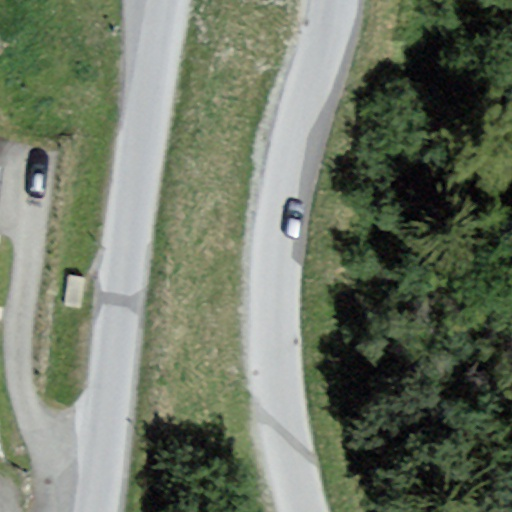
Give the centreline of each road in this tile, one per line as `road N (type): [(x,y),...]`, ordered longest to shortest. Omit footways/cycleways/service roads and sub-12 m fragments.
road 1 (unclassified): [(335,0),(278,236),(272,332),(279,410),(303,511)]
road 2 (unclassified): [(97,511),(134,188),(166,0)]
